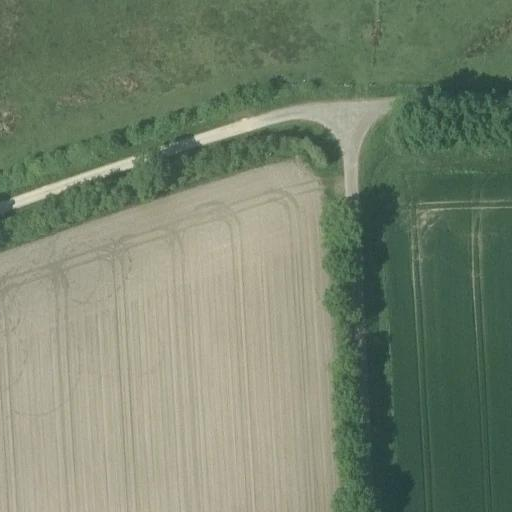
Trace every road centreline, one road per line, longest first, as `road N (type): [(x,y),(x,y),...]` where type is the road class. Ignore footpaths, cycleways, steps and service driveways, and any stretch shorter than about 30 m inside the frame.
road 1 (unclassified): [(511,109),(346,111),(367,511)]
road 2 (track): [(346,111),(284,118),(0,211)]
